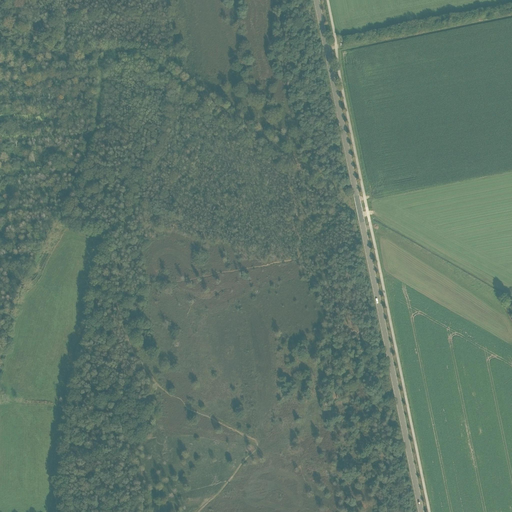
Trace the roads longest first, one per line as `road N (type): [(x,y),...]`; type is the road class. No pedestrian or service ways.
road 1 (tertiary): [(421,511),(316,0)]
road 2 (track): [(0,376),(16,304),(81,174),(101,82),(98,55),(0,57)]
road 3 (track): [(210,104),(135,54),(98,55)]
